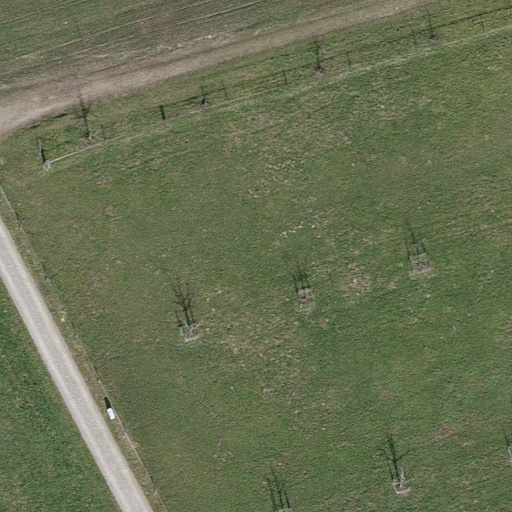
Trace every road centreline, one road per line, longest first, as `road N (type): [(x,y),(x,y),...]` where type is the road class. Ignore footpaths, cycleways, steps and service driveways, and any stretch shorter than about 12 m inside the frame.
road 1 (track): [(0,145),(473,0)]
road 2 (track): [(124,511),(0,263)]
